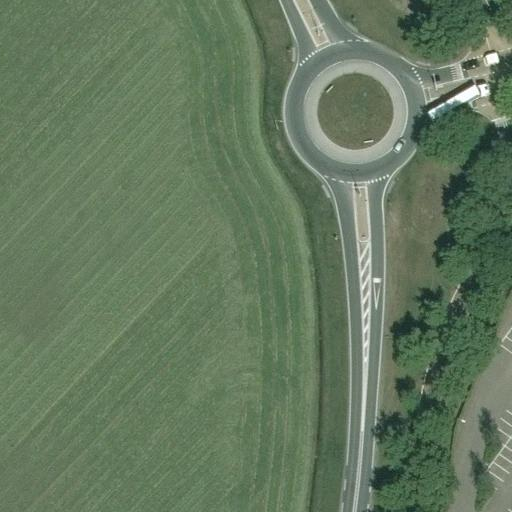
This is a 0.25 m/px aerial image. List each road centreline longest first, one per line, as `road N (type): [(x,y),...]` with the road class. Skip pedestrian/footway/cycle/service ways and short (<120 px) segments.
road 1 (unclassified): [(413,511),(445,342),(511,172)]
road 2 (primary): [(353,511),(365,332)]
road 3 (primary): [(334,174),(365,332)]
road 4 (primary): [(365,332),(380,172)]
road 5 (primary): [(309,66),(290,117),(312,161),(334,174)]
